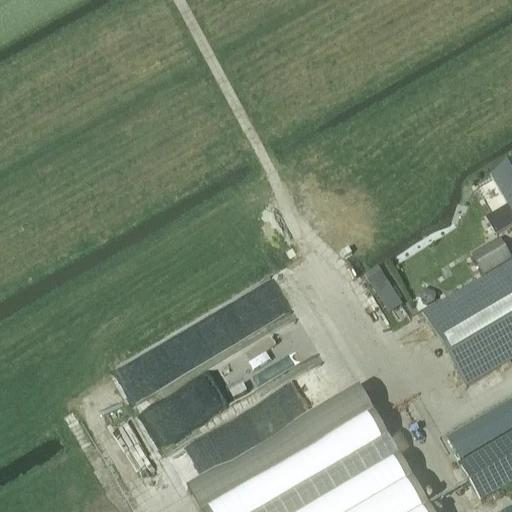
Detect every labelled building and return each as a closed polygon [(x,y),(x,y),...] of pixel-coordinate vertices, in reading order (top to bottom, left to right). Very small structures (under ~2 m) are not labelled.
[(496,238),(511,229),(511,228),(511,227),(511,169),(491,182),(508,210),(486,223),(496,238)] [(483,279),(511,262),(499,242),(471,258),(483,279)] [(466,391),(511,363),(511,265),(423,319),(466,391)] [(511,404),(447,443),(459,464),(511,433),(511,404)] [(511,437),(458,469),(479,506),(511,486),(511,437)] [(428,511),(387,442),(267,511),(428,511)]
